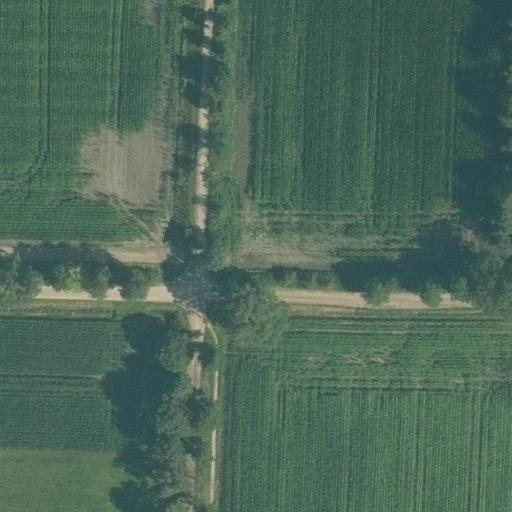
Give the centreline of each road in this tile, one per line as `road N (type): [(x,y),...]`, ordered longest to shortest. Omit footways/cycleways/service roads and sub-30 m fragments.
road 1 (track): [(511,302),(198,294)]
road 2 (track): [(198,294),(211,0)]
road 3 (track): [(198,294),(187,511)]
road 4 (track): [(198,294),(0,290)]
